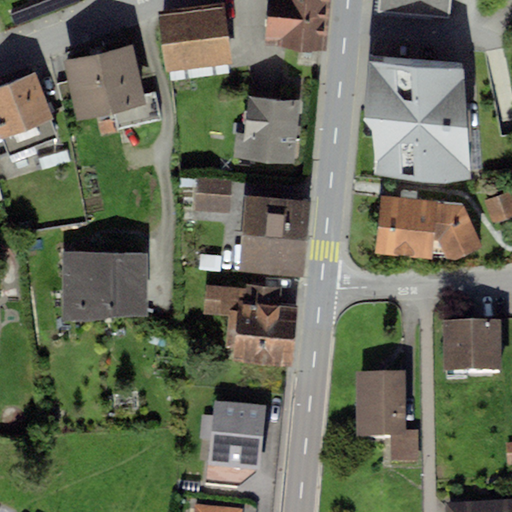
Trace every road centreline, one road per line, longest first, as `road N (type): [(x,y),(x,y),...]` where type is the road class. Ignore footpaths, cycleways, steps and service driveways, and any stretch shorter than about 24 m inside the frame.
road 1 (primary): [(347,0),(320,287)]
road 2 (primary): [(320,287),(300,511)]
road 3 (residential): [(511,281),(320,287)]
road 4 (residential): [(161,0),(0,64)]
